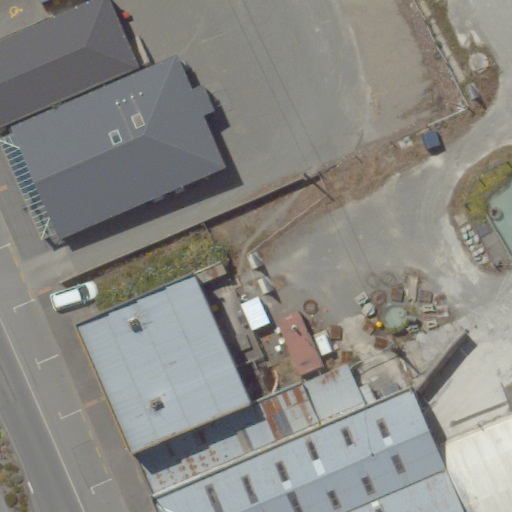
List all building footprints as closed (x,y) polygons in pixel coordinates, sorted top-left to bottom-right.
[(86,0),(0,0),(0,91),(106,45),(86,0)] [(106,45),(0,91),(0,182),(23,236),(192,163),(135,33),(106,45)] [(154,223),(41,271),(98,400),(210,352),(154,223)] [(370,352),(115,463),(136,511),(439,511),(401,423),(370,352)] [(511,511),(511,375),(401,423),(439,511),(511,511)]
